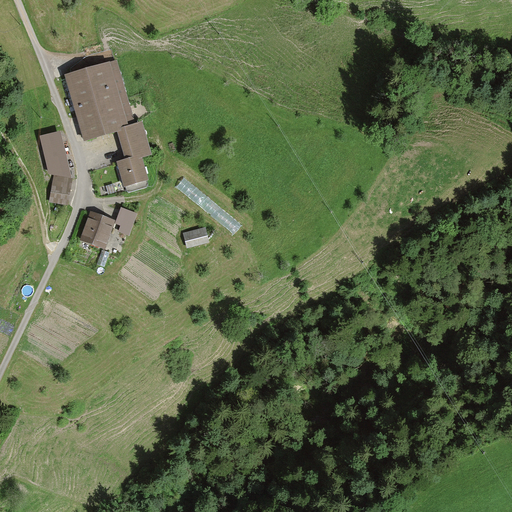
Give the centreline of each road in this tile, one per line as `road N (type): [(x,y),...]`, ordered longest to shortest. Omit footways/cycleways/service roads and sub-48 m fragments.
road 1 (track): [(0,377),(83,183),(17,0)]
road 2 (track): [(0,128),(57,257)]
